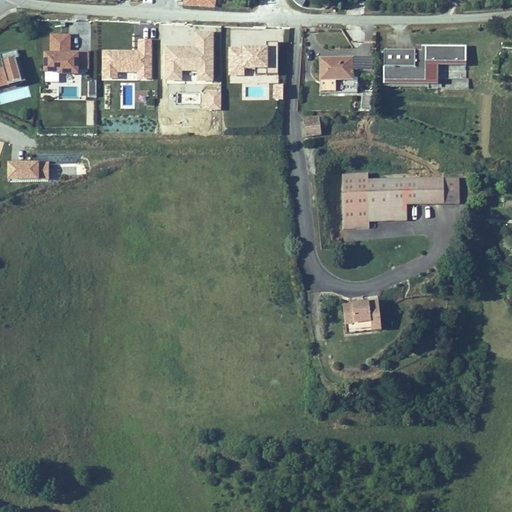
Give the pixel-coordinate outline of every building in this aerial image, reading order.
[(186,0),(185,9),(216,11),(217,0),(186,0)] [(142,26),(115,24),(112,64),(139,66),(140,52),(142,26)] [(179,29),(142,26),(140,52),(177,54),(179,29)] [(230,29),(204,28),(203,42),(229,44),(230,29)] [(70,51),(71,34),(49,33),(49,52),(42,52),(42,73),(88,74),(89,51),(70,51)] [(277,45),(227,46),(227,78),(246,78),(247,93),(267,93),(267,84),(256,84),(256,74),(278,74),(277,45)] [(415,55),(384,55),(384,91),(469,91),(469,81),(439,80),(439,69),(468,69),(468,50),(415,49),(415,55)] [(0,55),(0,59),(3,70),(0,70),(0,91),(8,89),(9,90),(23,86),(22,84),(27,82),(18,51),(0,55)] [(353,58),(353,60),(353,72),(372,72),(372,58),(353,58)] [(353,60),(321,60),(321,95),(357,95),(357,83),(353,83),(353,72),(353,60)] [(88,80),(88,97),(96,97),(96,80),(88,80)] [(221,91),(206,91),(206,110),(221,110),(221,91)] [(321,137),(319,119),(304,120),(306,139),(321,137)] [(50,161),(8,161),(8,181),(50,181),(50,161)] [(369,228),(369,223),(407,222),(407,208),(460,207),(460,177),(368,179),(368,171),(342,172),(343,229),(369,228)] [(380,300),(344,304),(346,323),(372,321),(373,329),(383,328),(380,300)]
